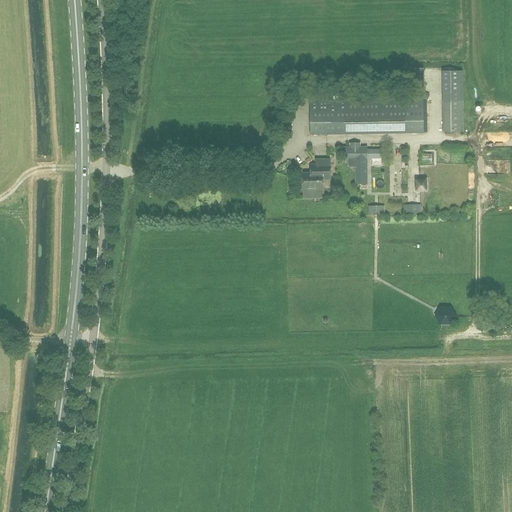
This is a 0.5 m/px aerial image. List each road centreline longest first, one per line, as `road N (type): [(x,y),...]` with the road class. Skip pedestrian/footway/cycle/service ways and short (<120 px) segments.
road 1 (unclassified): [(65,511),(103,227),(101,0)]
road 2 (primary): [(46,511),(80,246),(74,0)]
